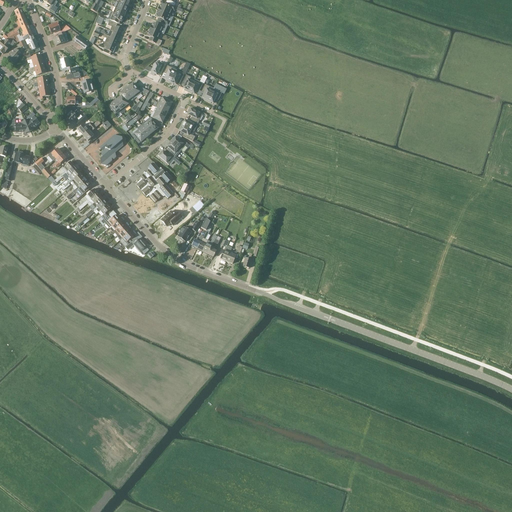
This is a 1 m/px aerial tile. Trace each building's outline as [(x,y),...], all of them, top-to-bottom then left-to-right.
[(118,3),(116,7),(126,12),(128,7),(118,3)] [(159,8),(158,10),(169,15),(170,12),(171,12),(172,10),(174,11),(176,7),(168,4),(166,6),(161,4),(160,8),(159,8)] [(113,12),(124,17),(126,12),(116,7),(115,8),(113,12)] [(19,34),(18,31),(28,26),(21,9),(15,12),(18,19),(16,20),(18,27),(15,30),(15,31),(8,35),(6,34),(3,37),(6,39),(8,41),(7,41),(14,37),(19,34)] [(160,22),(166,25),(168,26),(170,22),(167,21),(168,19),(168,18),(169,15),(158,10),(157,13),(156,17),(161,19),(160,22)] [(110,16),(108,20),(110,20),(118,24),(120,24),(121,22),(122,22),(124,17),(113,12),(111,17),(110,16)] [(118,24),(110,20),(109,23),(108,25),(112,27),(110,31),(120,35),(123,29),(117,26),(118,24)] [(151,26),(150,29),(160,33),(163,27),(165,28),(166,25),(158,21),(156,24),(153,23),(152,26),(151,26)] [(57,23),(48,27),(51,34),(60,30),(57,23)] [(22,32),(24,36),(31,33),(28,26),(18,31),(19,34),(22,32)] [(160,33),(150,29),(149,31),(149,32),(148,36),(151,37),(149,41),(156,44),(160,45),(161,41),(157,40),(160,33)] [(105,33),(104,35),(118,41),(120,35),(110,31),(108,34),(105,33)] [(66,35),(65,32),(63,32),(58,34),(60,37),(54,40),(56,46),(65,42),(63,39),(67,37),(66,34),(66,35)] [(23,37),(24,40),(28,39),(33,50),(29,52),(30,55),(39,51),(36,44),(37,44),(36,42),(35,42),(31,33),(24,36),(23,37)] [(24,40),(23,37),(22,36),(20,37),(19,34),(14,37),(15,41),(16,40),(17,43),(19,42),(20,45),(25,43),(24,40)] [(107,38),(105,42),(115,47),(118,41),(104,35),(103,37),(107,38)] [(74,41),(81,46),(85,49),(89,44),(77,36),(74,41)] [(10,43),(8,41),(6,39),(4,42),(2,40),(0,42),(0,53),(1,52),(3,54),(5,52),(10,47),(11,48),(15,42),(13,40),(10,43)] [(115,47),(105,42),(103,46),(100,44),(99,46),(104,49),(103,51),(110,55),(112,52),(113,53),(115,49),(114,49),(115,47)] [(8,58),(14,63),(21,54),(15,49),(8,58)] [(31,59),(33,63),(43,60),(42,58),(40,54),(31,57),(30,55),(27,57),(28,61),(31,59)] [(60,60),(62,69),(70,67),(67,58),(60,60)] [(30,69),(31,71),(44,66),(43,63),(44,63),(43,60),(33,63),(34,67),(30,69)] [(159,71),(162,72),(166,65),(161,62),(159,65),(155,64),(151,73),(155,75),(157,75),(159,71)] [(44,66),(31,71),(31,73),(35,71),(37,76),(47,72),(46,70),(45,70),(44,66)] [(166,81),(170,83),(176,70),(168,66),(164,73),(167,75),(164,79),(166,80),(166,81)] [(176,70),(170,83),(173,85),(174,84),(175,85),(178,80),(181,82),(185,74),(176,70)] [(185,90),(188,92),(193,82),(190,81),(191,78),(186,75),(183,83),(186,84),(183,89),(185,90)] [(34,83),(34,85),(48,83),(48,80),(48,77),(37,78),(38,83),(34,83)] [(193,82),(188,92),(192,94),(193,93),(194,94),(197,90),(200,91),(203,84),(195,79),(193,82)] [(84,80),(84,81),(84,82),(81,82),(84,93),(93,91),(92,89),(93,88),(92,86),(91,85),(90,80),(87,81),(87,80),(86,80),(84,80)] [(133,84),(129,87),(135,96),(136,98),(141,94),(141,93),(139,90),(138,90),(137,89),(134,85),(133,84)] [(214,89),(207,102),(211,104),(211,103),(213,104),(215,99),(218,101),(222,93),(224,94),(226,90),(216,84),(214,89)] [(203,100),(207,102),(214,89),(205,85),(201,92),(204,94),(202,98),(204,99),(203,100)] [(129,87),(124,90),(131,99),(135,96),(129,87)] [(50,89),(39,91),(41,100),(45,99),(44,97),(50,96),(49,92),(50,92),(50,89)] [(120,94),(122,96),(126,102),(131,99),(124,90),(120,94)] [(122,96),(118,99),(125,110),(130,106),(126,102),(122,96)] [(160,97),(158,102),(170,108),(172,103),(160,97)] [(99,100),(96,98),(90,104),(92,107),(99,100)] [(113,103),(120,111),(121,113),(125,110),(118,99),(113,103)] [(158,102),(156,107),(167,113),(170,108),(158,102)] [(121,113),(120,111),(113,103),(109,106),(117,116),(121,113)] [(156,107),(153,112),(165,118),(167,113),(156,107)] [(9,109),(6,115),(12,118),(15,111),(9,109)] [(192,117),(191,120),(198,124),(202,115),(190,109),(188,113),(188,115),(192,117)] [(76,110),(67,118),(71,123),(80,114),(76,110)] [(155,119),(154,121),(156,123),(157,120),(162,123),(165,118),(153,112),(151,117),(155,119)] [(29,120),(25,121),(28,128),(29,127),(31,131),(33,130),(33,129),(40,123),(34,117),(29,120)] [(150,118),(145,122),(154,132),(158,128),(155,124),(156,123),(154,121),(150,118)] [(106,120),(102,123),(108,129),(111,126),(106,120)] [(183,122),(181,125),(191,130),(191,131),(194,132),(198,124),(191,120),(189,123),(185,120),(184,122),(183,122)] [(28,128),(25,121),(21,123),(21,124),(16,124),(16,133),(25,132),(25,134),(31,131),(29,127),(28,128)] [(143,127),(149,135),(154,132),(145,122),(141,125),(143,127)] [(78,129),(83,135),(94,125),(92,123),(86,128),(83,124),(78,129)] [(94,125),(83,135),(88,141),(94,136),(91,133),(96,128),(94,125)] [(141,125),(137,128),(145,139),(149,135),(143,127),(141,125)] [(191,130),(181,125),(179,129),(180,130),(179,131),(184,134),(182,137),(193,142),(195,137),(189,134),(191,131),(191,130)] [(141,142),(145,139),(137,128),(132,132),(134,134),(132,136),(136,141),(139,139),(141,142)] [(115,152),(123,146),(122,138),(114,135),(106,142),(100,147),(100,150),(103,151),(101,152),(102,158),(100,159),(101,164),(106,166),(112,161),(112,159),(114,159),(116,158),(115,152)] [(173,138),(170,141),(181,151),(188,144),(181,138),(179,141),(175,137),(174,139),(173,138)] [(171,150),(169,152),(175,158),(181,151),(170,141),(168,145),(167,147),(171,150)] [(53,161),(56,159),(62,154),(61,153),(62,152),(60,151),(59,151),(57,149),(54,152),(54,151),(49,155),(53,161)] [(175,158),(169,152),(167,155),(163,152),(162,153),(161,152),(158,156),(169,165),(175,158)] [(30,158),(26,157),(24,157),(24,154),(17,153),(14,162),(17,163),(20,164),(20,163),(22,164),(28,165),(30,158)] [(62,154),(56,159),(58,162),(55,165),(57,168),(61,164),(60,164),(66,159),(64,156),(65,156),(63,154),(62,154)] [(35,164),(37,167),(38,167),(43,162),(41,159),(40,159),(35,164)] [(10,162),(6,181),(11,182),(15,163),(10,162)] [(61,175),(57,178),(58,180),(59,180),(63,177),(62,176),(65,174),(65,173),(74,166),(71,162),(63,168),(62,169),(64,173),(61,175)] [(150,170),(140,178),(141,180),(136,184),(147,197),(149,195),(150,197),(155,202),(164,195),(168,199),(173,194),(165,184),(166,183),(166,184),(172,179),(167,173),(165,174),(161,168),(159,169),(154,163),(148,168),(150,170)] [(39,174),(42,172),(35,165),(33,167),(39,174)] [(65,173),(65,174),(68,177),(70,176),(78,170),(74,166),(65,173)] [(51,173),(46,168),(42,172),(47,178),(52,174),(51,173)] [(69,184),(74,180),(81,173),(78,170),(70,176),(68,177),(71,180),(64,186),(66,188),(70,185),(69,184)] [(74,180),(77,184),(84,177),(81,173),(74,180)] [(77,184),(80,187),(88,181),(84,177),(77,184)] [(88,181),(80,187),(81,188),(79,189),(83,194),(89,190),(88,188),(90,186),(91,185),(88,181)] [(184,184),(180,191),(188,194),(191,187),(184,184)] [(87,200),(81,206),(83,208),(87,204),(86,203),(98,193),(94,189),(85,197),(86,197),(86,198),(87,200)] [(98,193),(86,203),(87,204),(89,202),(91,204),(93,202),(94,203),(101,197),(98,193)] [(94,210),(97,207),(105,201),(101,197),(94,203),(97,206),(88,214),(89,216),(94,212),(93,211),(94,210)] [(108,204),(105,201),(97,207),(94,210),(95,211),(96,210),(99,213),(100,211),(108,204)] [(104,221),(105,222),(111,216),(109,215),(113,211),(111,209),(111,208),(110,207),(110,206),(109,205),(108,205),(108,204),(100,211),(104,215),(101,217),(103,220),(104,221)] [(171,223),(171,224),(172,223),(174,225),(173,226),(182,218),(177,213),(174,216),(171,212),(161,220),(162,222),(161,223),(164,226),(165,225),(167,227),(171,223)] [(89,216),(88,214),(86,216),(78,222),(81,225),(88,218),(87,217),(89,216)] [(112,218),(111,216),(105,222),(106,224),(106,225),(109,229),(111,226),(121,218),(119,216),(116,218),(115,216),(112,218)] [(109,229),(113,233),(115,231),(122,225),(121,223),(123,221),(121,218),(111,226),(109,229)] [(206,219),(201,228),(206,231),(210,222),(206,219)] [(196,225),(192,230),(195,232),(201,224),(196,221),(194,224),(196,225)] [(117,236),(118,235),(128,226),(126,224),(123,226),(122,225),(115,231),(113,233),(111,234),(112,235),(115,233),(117,236)] [(118,235),(122,239),(129,233),(128,231),(130,229),(128,226),(118,235)] [(184,227),(178,237),(180,238),(179,239),(182,241),(183,241),(185,242),(187,238),(188,239),(190,236),(189,235),(191,232),(189,231),(190,230),(187,228),(186,228),(184,227)] [(129,240),(131,242),(136,238),(134,236),(135,235),(133,232),(130,234),(129,233),(122,239),(126,243),(129,240)] [(202,251),(202,252),(206,246),(208,241),(205,240),(209,233),(206,232),(203,237),(197,249),(200,250),(199,251),(201,252),(202,251)] [(195,247),(197,249),(203,237),(201,235),(199,239),(198,241),(195,240),(192,246),(192,247),(194,248),(195,247)] [(208,254),(216,240),(217,237),(214,236),(210,243),(208,241),(206,246),(202,252),(204,254),(205,253),(208,254)] [(136,238),(131,242),(124,249),(126,251),(133,245),(136,249),(138,247),(141,252),(147,247),(146,247),(146,246),(145,244),(144,244),(140,239),(138,241),(136,238)] [(216,240),(208,254),(210,255),(210,256),(212,258),(213,257),(216,251),(213,250),(215,247),(217,244),(218,244),(219,241),(216,240)] [(220,259),(227,262),(231,251),(232,248),(227,247),(229,242),(225,241),(222,247),(225,248),(224,251),(220,259)] [(231,251),(227,262),(232,264),(236,256),(237,253),(231,251)] [(245,258),(243,266),(249,268),(253,256),(250,255),(249,259),(245,258)]
